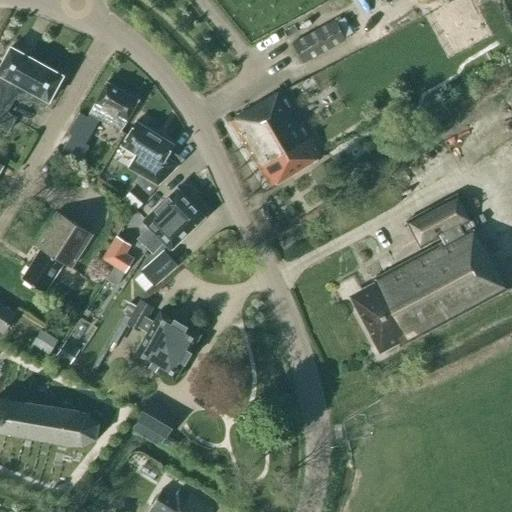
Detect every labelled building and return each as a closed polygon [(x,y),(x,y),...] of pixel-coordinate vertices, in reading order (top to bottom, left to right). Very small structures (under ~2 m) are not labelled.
[(334,21),(291,44),(302,64),(345,41),(334,21)] [(63,76),(10,47),(0,66),(0,127),(7,132),(15,118),(7,113),(14,98),(29,106),(32,101),(45,108),(63,76)] [(138,100),(106,83),(88,114),(120,132),(138,100)] [(230,122),(271,187),(321,157),(282,91),(230,122)] [(79,142),(88,126),(80,122),(71,137),(79,142)] [(136,122),(121,146),(137,155),(130,166),(159,185),(176,168),(165,158),(173,145),(136,122)] [(138,185),(132,191),(125,184),(117,193),(136,211),(149,196),(138,185)] [(148,227),(137,238),(144,246),(156,235),(190,202),(177,188),(142,221),(148,227)] [(352,297),(380,350),(397,341),(400,347),(507,290),(482,244),(481,245),(473,230),(464,234),(462,230),(472,224),(457,195),(405,222),(420,248),(440,238),(442,242),(370,281),(373,286),(352,297)] [(156,235),(144,246),(152,255),(164,243),(170,250),(205,217),(190,202),(156,235)] [(35,246),(40,249),(21,279),(44,293),(63,264),(70,268),(91,234),(56,212),(35,246)] [(117,237),(104,258),(114,265),(125,272),(133,258),(126,253),(131,245),(117,237)] [(178,265),(164,250),(140,271),(155,286),(178,265)] [(126,324),(139,331),(141,329),(146,318),(153,307),(139,300),(126,324)] [(15,314),(0,305),(0,331),(3,333),(15,314)] [(173,381),(200,335),(159,312),(153,322),(146,318),(141,329),(147,333),(133,358),(173,381)] [(40,330),(32,344),(48,354),(56,340),(40,330)] [(56,356),(70,364),(76,354),(63,345),(56,356)] [(97,424),(88,414),(81,412),(0,398),(0,432),(82,446),(95,440),(97,424)] [(136,421),(166,438),(172,428),(163,423),(169,412),(148,400),(136,421)] [(210,511),(213,508),(179,488),(174,498),(161,490),(148,511),(210,511)]
